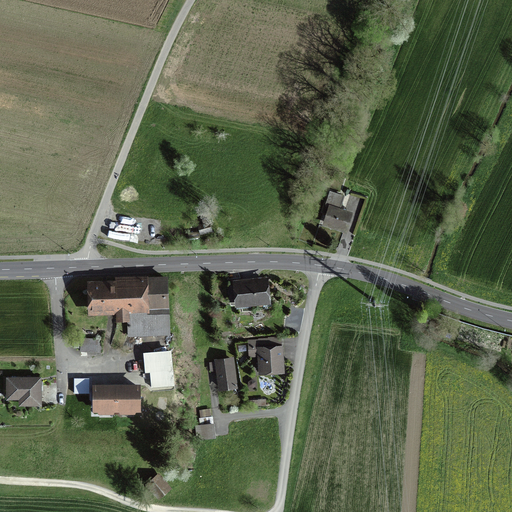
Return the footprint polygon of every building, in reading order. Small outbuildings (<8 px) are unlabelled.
[(328,206),(339,210),(344,197),(330,192),(325,205),(328,206)] [(328,206),(322,225),(345,233),(352,214),(339,210),(328,206)] [(209,225),(199,227),(201,233),(210,231),(209,225)] [(168,333),(167,279),(119,280),(119,282),(89,283),(90,312),(119,312),(120,320),(131,320),(131,334),(168,333)] [(268,280),(232,282),(234,310),(270,307),(268,280)] [(281,338),(248,341),(249,361),(257,360),(258,378),(284,376),(281,338)] [(101,340),(81,339),(81,342),(81,348),(80,351),(101,352),(101,340)] [(171,352),(144,354),(146,372),(150,372),(173,370),(171,352)] [(234,358),(214,361),(220,395),(240,391),(234,358)] [(173,370),(150,372),(152,387),(174,386),(173,370)] [(41,375),(6,375),(6,399),(17,398),(17,404),(19,404),(19,405),(21,405),(21,408),(27,408),(27,405),(42,404),(41,375)] [(89,379),(74,379),(74,393),(88,393),(89,379)] [(116,408),(116,387),(95,387),(95,408),(116,408)] [(139,387),(116,387),(116,408),(139,408),(139,387)] [(212,423),(198,425),(199,437),(214,435),(212,423)] [(169,492),(158,477),(145,487),(156,502),(169,492)]
